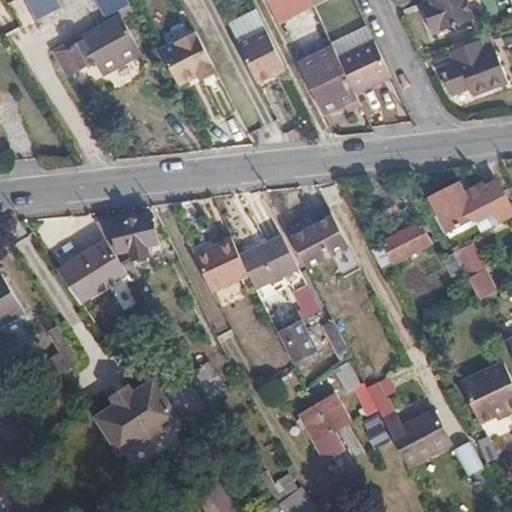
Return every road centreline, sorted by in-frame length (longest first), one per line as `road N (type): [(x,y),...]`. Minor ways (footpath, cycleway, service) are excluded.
road 1 (residential): [(447,144),(0,201)]
road 2 (residential): [(379,0),(447,144)]
